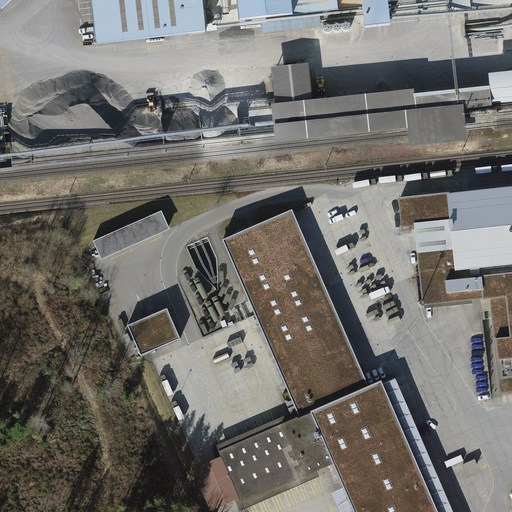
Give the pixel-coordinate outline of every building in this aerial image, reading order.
[(0,0),(0,14),(1,16),(18,0),(0,0)] [(88,0),(93,43),(216,31),(215,23),(407,4),(406,0),(88,0)] [(448,194),(400,199),(403,226),(449,221),(450,229),(452,229),(454,248),(418,252),(424,304),(491,297),(501,392),(511,390),(511,189),(449,196),(448,194)] [(161,210),(92,240),(100,259),(169,229),(161,210)] [(288,212),(222,240),(288,392),(283,394),(294,419),(310,412),(368,386),(358,362),(353,364),(288,212)] [(165,306),(126,324),(140,355),(179,337),(165,306)] [(438,511),(381,381),(368,386),(310,412),(333,464),(353,511),(438,511)] [(218,451),(221,457),(239,498),(241,503),(333,464),(310,412),(294,419),(218,451)] [(225,504),(239,498),(221,457),(206,463),(194,468),(192,469),(210,511),(212,510),(225,504)]
